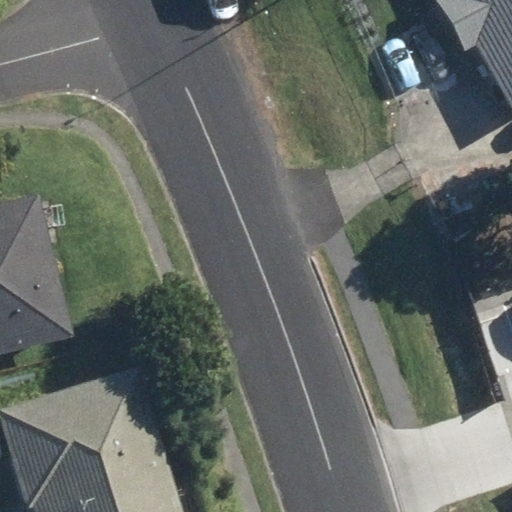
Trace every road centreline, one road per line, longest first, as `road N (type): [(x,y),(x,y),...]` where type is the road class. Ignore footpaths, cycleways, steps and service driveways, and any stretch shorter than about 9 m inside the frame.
road 1 (tertiary): [(339,511),(317,422),(156,16)]
road 2 (residential): [(0,58),(156,16)]
